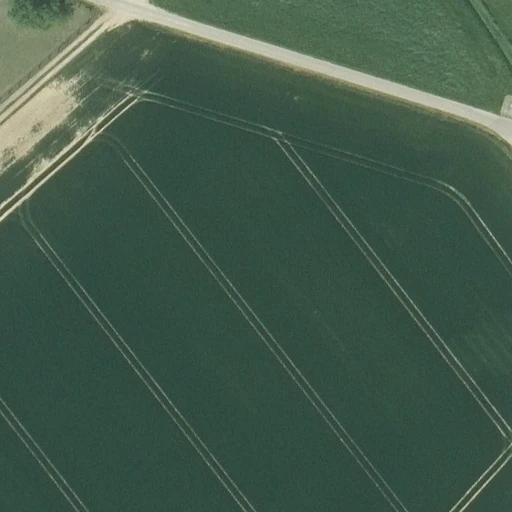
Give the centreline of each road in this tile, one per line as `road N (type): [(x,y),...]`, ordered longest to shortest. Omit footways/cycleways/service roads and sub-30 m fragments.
road 1 (unclassified): [(497,123),(104,0)]
road 2 (track): [(0,116),(128,0)]
